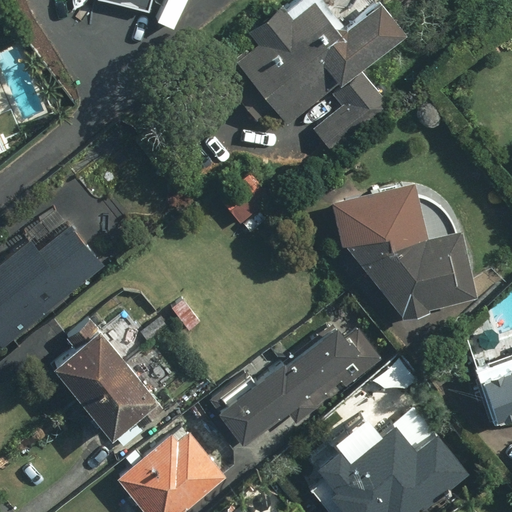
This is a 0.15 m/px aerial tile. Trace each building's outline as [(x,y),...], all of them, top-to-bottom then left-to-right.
[(310,126),(329,148),(389,99),(358,62),(402,25),(381,0),(371,0),(338,27),(315,0),(308,0),(289,16),(278,3),(247,29),(257,41),(236,59),(253,78),(235,93),(256,118),(271,106),(285,123),(328,87),(340,102),(310,126)] [(303,130),(247,125),(245,146),(301,151),(303,130)] [(278,202),(247,165),(213,194),(245,231),(278,202)] [(471,290),(456,225),(420,234),(406,175),(326,195),(337,238),(399,307),(471,290)] [(0,342),(101,260),(68,220),(36,246),(26,234),(0,255),(0,342)] [(204,318),(184,296),(170,308),(190,330),(204,318)] [(329,317),(215,406),(238,434),(283,399),(297,417),(380,352),(357,322),(343,333),(329,317)] [(152,392),(95,322),(49,358),(106,429),(152,392)] [(511,352),(473,365),(491,419),(511,412),(511,352)] [(309,482),(333,511),(371,511),(382,504),(387,511),(401,511),(462,464),(432,426),(410,443),(389,416),(343,452),(335,442),(311,461),(321,473),(309,482)] [(113,473),(144,511),(169,511),(222,471),(187,427),(176,436),(170,428),(113,473)] [(88,445),(75,429),(46,454),(59,470),(88,445)]
